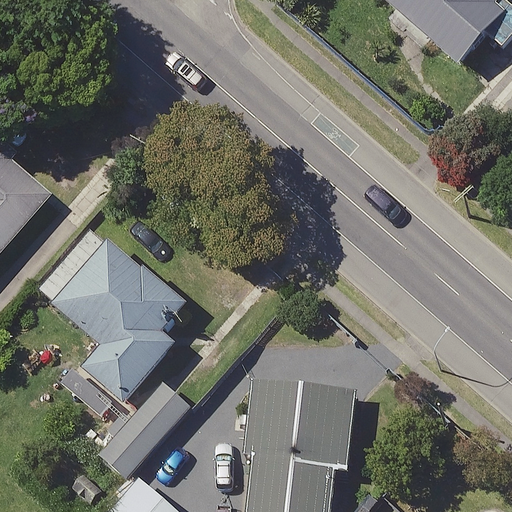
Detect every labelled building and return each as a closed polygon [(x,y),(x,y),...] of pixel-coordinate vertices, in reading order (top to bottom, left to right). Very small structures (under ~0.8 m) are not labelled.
[(367,0),(459,78),(504,26),(495,18),(510,0),(367,0)] [(0,161),(0,249),(44,200),(0,161)] [(107,246),(53,310),(101,350),(81,373),(121,407),(173,347),(160,336),(182,310),(107,246)] [(356,393),(250,381),(240,460),(249,461),(242,511),(329,511),(334,474),(346,475),(356,393)] [(161,384),(98,457),(127,482),(190,409),(161,384)] [(174,511),(137,480),(110,511),(174,511)]
